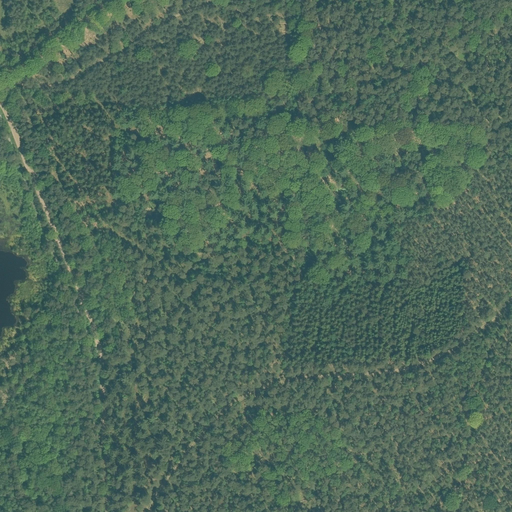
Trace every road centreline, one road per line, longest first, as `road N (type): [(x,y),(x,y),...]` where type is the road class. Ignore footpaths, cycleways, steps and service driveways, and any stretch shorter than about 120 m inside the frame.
road 1 (track): [(305,0),(295,308),(281,381),(391,372),(433,360),(511,311)]
road 2 (track): [(107,511),(94,329),(0,102)]
road 3 (track): [(0,92),(77,75),(220,0)]
road 4 (track): [(450,511),(511,300)]
road 5 (track): [(148,511),(225,407),(281,381)]
road 6 (track): [(162,483),(325,511)]
